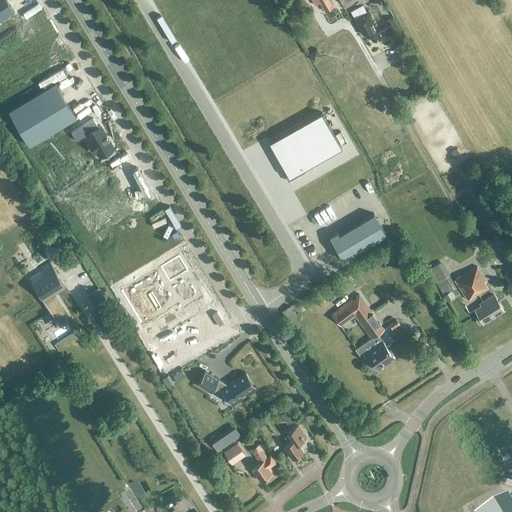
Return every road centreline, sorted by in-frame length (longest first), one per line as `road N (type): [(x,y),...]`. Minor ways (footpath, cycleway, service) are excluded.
road 1 (unclassified): [(247,320),(240,321),(47,0)]
road 2 (unclassified): [(261,310),(294,284),(298,263),(141,0)]
road 3 (primary): [(261,310),(74,0)]
road 4 (primary): [(356,457),(261,310)]
road 5 (tertiary): [(387,458),(428,404),(511,347)]
road 6 (track): [(0,384),(79,511)]
